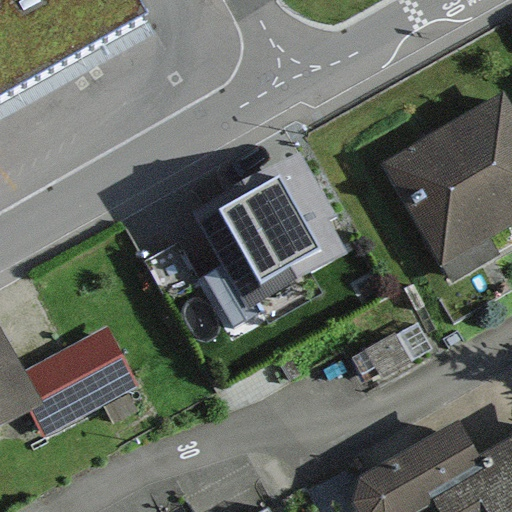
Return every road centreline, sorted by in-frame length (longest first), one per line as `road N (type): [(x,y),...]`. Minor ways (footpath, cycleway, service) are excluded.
road 1 (residential): [(511,339),(366,421),(267,426),(202,443),(54,511)]
road 2 (residential): [(0,249),(293,76)]
road 3 (residential): [(293,76),(439,0)]
